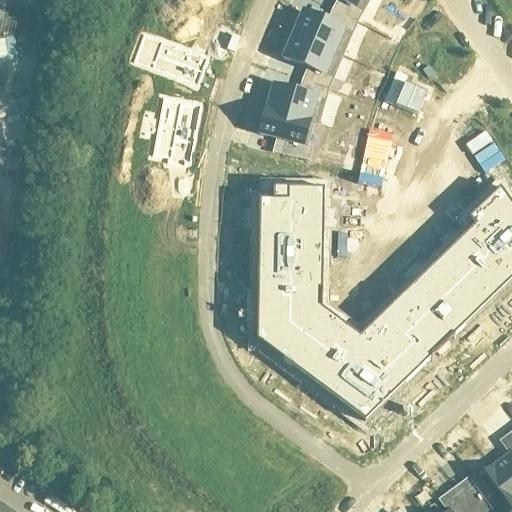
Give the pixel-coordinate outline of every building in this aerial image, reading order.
[(155,0),(146,27),(210,51),(225,9),(199,0),(155,0)] [(338,0),(332,10),(357,22),(370,0),(338,0)] [(303,12),(294,35),(343,56),(357,22),(332,10),(327,22),(303,12)] [(144,35),(134,63),(198,87),(208,58),(144,35)] [(294,35),(284,58),(307,69),(302,81),(329,90),(343,56),(294,35)] [(274,86),(267,110),(314,124),(313,125),(318,126),(329,90),(302,81),(299,93),(274,86)] [(353,88),(343,84),(339,93),(349,97),(353,88)] [(384,91),(381,99),(393,103),(396,96),(384,91)] [(163,100),(153,157),(168,160),(167,165),(184,168),(185,163),(190,164),(200,107),(163,100)] [(267,110),(260,134),(285,142),(281,154),(308,160),(312,147),(307,146),(313,125),(314,124),(267,110)] [(349,156),(345,169),(354,172),(358,159),(349,156)] [(256,333),(256,342),(365,423),(430,360),(430,361),(432,359),(429,356),(433,352),(439,357),(451,346),(445,340),(450,336),(453,339),(455,337),(454,337),(464,327),(511,281),(511,207),(500,190),(468,221),(475,228),(419,281),(360,339),(321,310),(323,191),(272,190),(272,201),(259,201),(257,297),(264,297),(263,334),(256,333)] [(154,200),(151,252),(187,254),(190,202),(154,200)] [(105,271),(105,303),(173,303),(173,271),(105,271)] [(114,310),(114,367),(155,367),(155,337),(175,337),(175,311),(114,310)] [(155,367),(114,367),(117,376),(143,376),(145,375),(160,395),(168,388),(197,426),(223,407),(194,369),(182,378),(174,367),(155,367)] [(510,455),(493,468),(511,494),(511,433),(500,442),(510,455)] [(224,446),(195,485),(231,511),(234,511),(254,487),(262,475),(224,446)] [(305,465),(274,508),(279,511),(312,511),(332,485),(305,465)] [(472,477),(456,489),(472,511),(506,511),(511,508),(511,494),(493,468),(475,481),(472,477)] [(447,511),(472,511),(456,489),(439,501),(447,511)]
